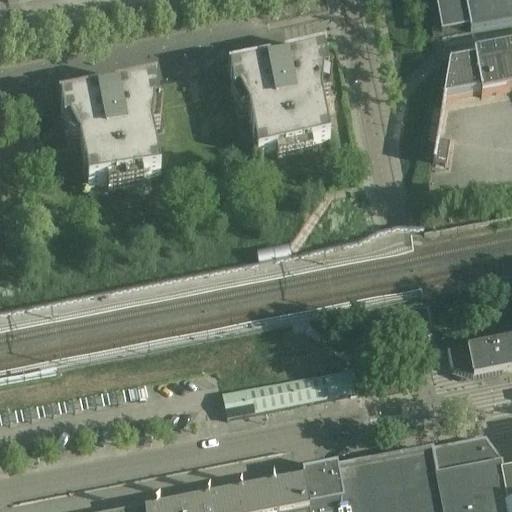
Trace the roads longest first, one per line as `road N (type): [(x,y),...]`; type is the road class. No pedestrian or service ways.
road 1 (residential): [(0,493),(511,395)]
road 2 (residential): [(0,90),(258,40)]
